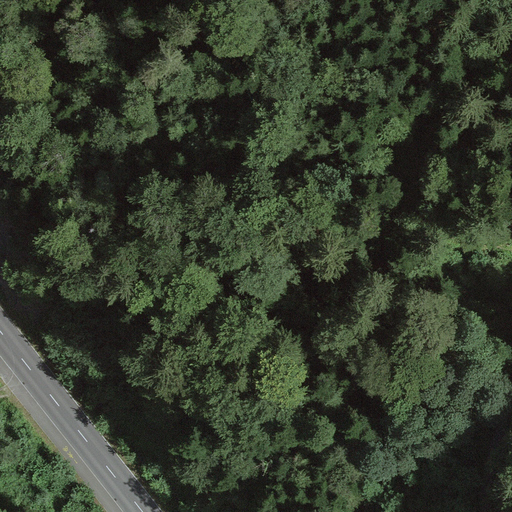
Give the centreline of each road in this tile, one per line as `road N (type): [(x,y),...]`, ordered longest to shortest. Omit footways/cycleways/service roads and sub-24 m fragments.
road 1 (track): [(511,67),(445,108),(410,172),(414,202),(429,223),(451,238),(511,251)]
road 2 (tertiary): [(0,337),(141,511)]
